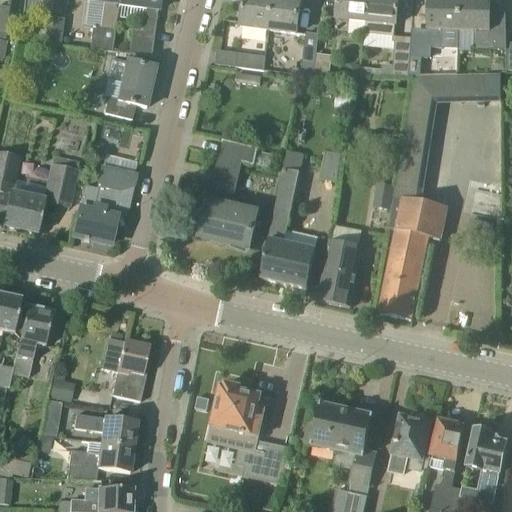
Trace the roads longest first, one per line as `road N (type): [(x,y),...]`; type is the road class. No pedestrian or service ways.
road 1 (tertiary): [(511,378),(185,306)]
road 2 (residential): [(130,293),(197,0)]
road 3 (residential): [(162,511),(185,306)]
road 4 (tertiary): [(130,293),(0,263)]
